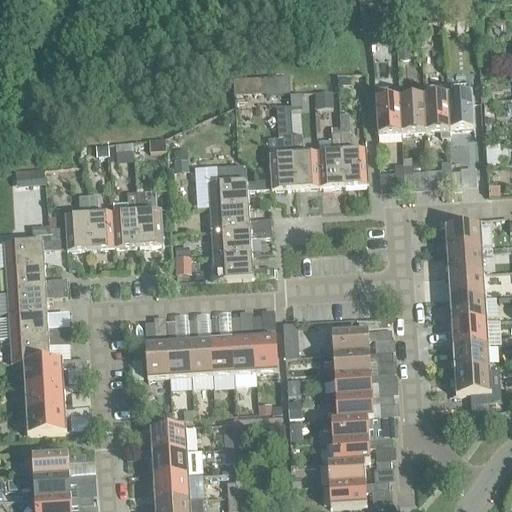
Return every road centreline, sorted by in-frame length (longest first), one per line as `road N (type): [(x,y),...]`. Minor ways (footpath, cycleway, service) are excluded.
road 1 (residential): [(106,511),(98,313),(281,302),(295,289),(402,287)]
road 2 (residential): [(402,287),(412,440),(479,490)]
road 3 (residential): [(511,212),(401,221),(402,287)]
